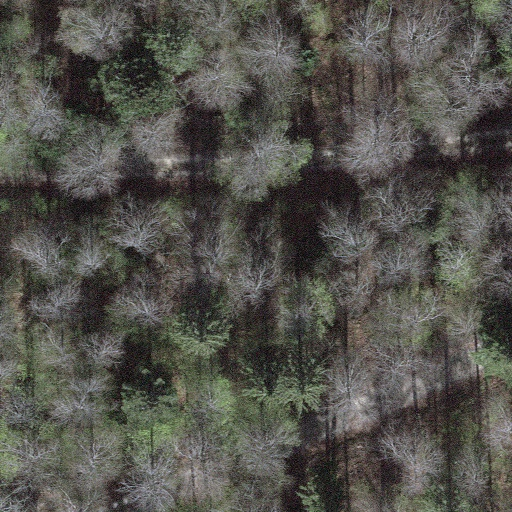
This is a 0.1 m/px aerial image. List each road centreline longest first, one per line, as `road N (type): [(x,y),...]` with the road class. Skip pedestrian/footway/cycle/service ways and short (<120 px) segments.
road 1 (track): [(511,142),(404,157),(0,167)]
road 2 (track): [(122,511),(511,342)]
